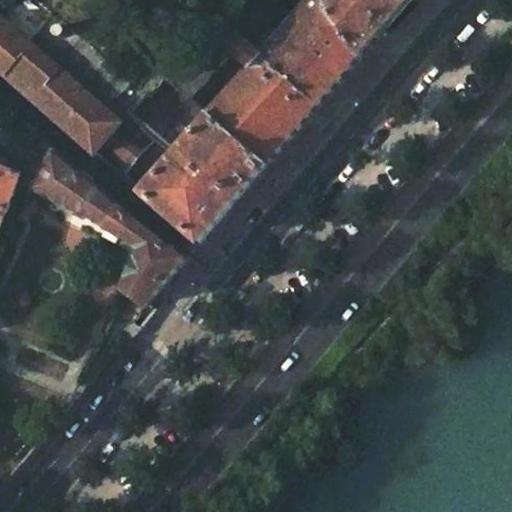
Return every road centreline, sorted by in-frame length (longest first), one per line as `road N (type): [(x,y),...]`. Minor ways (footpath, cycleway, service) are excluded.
road 1 (primary): [(169,511),(511,110)]
road 2 (residential): [(224,284),(250,308),(511,11)]
road 3 (primary): [(473,0),(224,284)]
road 4 (residential): [(0,92),(224,284)]
road 5 (residential): [(76,511),(184,386),(156,362)]
road 6 (primary): [(156,362),(28,511)]
